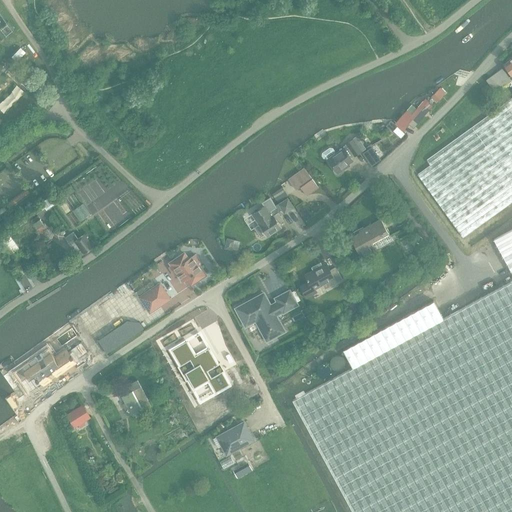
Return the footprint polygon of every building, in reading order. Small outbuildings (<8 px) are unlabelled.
[(495,92),(511,81),(502,68),(486,80),(495,92)] [(39,81),(35,85),(40,90),(43,86),(39,81)] [(446,93),(440,88),(431,96),(436,102),(446,93)] [(430,164),(416,174),(462,236),(502,209),(511,201),(511,98),(425,159),(430,164)] [(413,126),(432,106),(425,100),(414,113),(411,111),(409,113),(407,111),(397,123),(404,130),(410,123),(413,126)] [(398,126),(392,121),(392,120),(386,121),(389,124),(388,126),(393,131),(398,126)] [(323,153),(322,156),(324,159),(327,159),(337,173),(342,170),(345,168),(344,167),(352,161),(349,157),(353,155),(354,156),(360,151),(352,140),(346,144),(348,147),(344,150),(344,148),(335,154),(334,154),(335,151),(333,148),(330,148),(323,153)] [(306,195),(317,187),(303,168),(288,180),(295,189),(300,186),(306,195)] [(278,202),(288,195),(283,187),(273,194),(278,202)] [(55,204),(49,196),(33,208),(34,209),(25,215),(28,220),(36,214),(45,208),(47,211),(55,204)] [(265,206),(252,214),(256,220),(259,224),(254,228),(260,236),(264,233),(267,238),(282,227),(279,223),(284,221),(275,208),(276,207),(270,198),(262,203),(265,206)] [(287,198),(278,204),(284,213),(293,207),(287,198)] [(73,211),(81,222),(91,214),(83,204),(73,211)] [(43,238),(50,233),(38,216),(31,221),(43,238)] [(371,242),(388,232),(381,218),(358,230),(359,232),(349,237),(360,257),(375,250),(371,242)] [(6,229),(0,232),(0,243),(9,256),(19,249),(6,229)] [(353,367),(291,401),(351,511),(511,511),(511,229),(494,239),(511,272),(511,281),(444,318),(434,301),(343,350),(353,367)] [(84,254),(93,247),(85,234),(78,239),(73,232),(65,237),(75,252),(80,249),(84,254)] [(228,238),(225,248),(232,250),(233,248),(239,249),(241,241),(228,238)] [(412,254),(411,258),(413,262),(420,258),(417,251),(412,254)] [(199,275),(203,272),(192,256),(188,259),(184,254),(169,264),(183,283),(187,280),(191,285),(201,278),(199,275)] [(336,282),(342,279),(335,266),(329,269),(326,264),(315,270),(315,269),(304,275),(308,282),(299,286),(306,297),(316,292),(314,289),(333,278),(334,278),(336,282)] [(150,313),(171,298),(160,283),(139,297),(150,313)] [(283,312),(297,304),(289,290),(275,298),(277,301),(270,305),(263,293),(236,308),(245,326),(255,320),(266,340),(284,331),(275,315),(282,311),(283,312)] [(128,320),(98,340),(107,353),(144,328),(140,322),(128,320)] [(184,340),(170,348),(179,363),(188,358),(192,365),(183,370),(192,385),(206,377),(213,389),(226,381),(219,369),(209,375),(205,368),(215,363),(206,346),(192,354),(184,340)] [(81,342),(67,352),(74,361),(88,352),(81,342)] [(49,348),(15,372),(29,393),(74,361),(67,352),(56,359),(49,348)] [(123,400),(125,403),(122,404),(125,409),(128,408),(131,414),(142,409),(143,410),(151,406),(148,400),(137,380),(131,383),(132,385),(127,387),(129,391),(121,396),(123,400)] [(90,417),(83,405),(67,415),(74,427),(90,417)] [(217,437),(213,439),(218,448),(222,446),(227,455),(254,440),(244,422),(217,437)] [(240,467),(236,459),(232,462),(236,469),(240,467)] [(252,468),(250,463),(243,467),(245,472),(252,468)]
